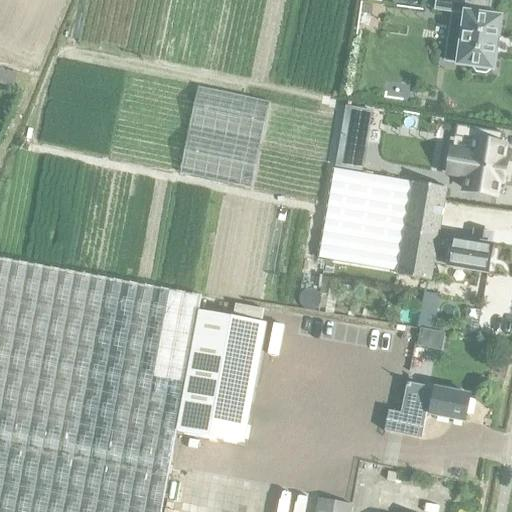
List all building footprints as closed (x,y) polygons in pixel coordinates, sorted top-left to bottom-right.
[(474,68),(477,71),(486,73),(490,70),(493,70),(501,18),(488,16),(490,0),(436,0),(435,10),(465,14),(458,65),(473,67),(474,68)] [(345,108),(335,168),(361,172),(371,112),(345,108)] [(449,171),(448,174),(450,174),(461,176),(467,177),(465,190),(496,195),(498,183),(499,181),(503,181),(506,162),(502,161),(505,146),(501,145),(501,143),(503,133),(457,125),(455,137),(473,140),(471,153),(465,152),(454,151),(452,150),(452,153),(449,171)] [(490,245),(492,234),(473,231),(471,243),(450,240),(450,241),(436,239),(445,189),(410,184),(410,185),(344,174),(329,259),(396,270),(395,276),(429,281),(434,249),(448,252),(446,267),(487,274),(492,245),(490,245)] [(0,511),(161,511),(176,431),(244,444),(266,324),(198,311),(201,296),(0,259),(0,511)] [(437,295),(424,293),(418,325),(431,327),(437,295)] [(388,412),(384,433),(421,441),(426,416),(463,424),(469,397),(406,384),(400,414),(388,412)] [(317,499),(314,511),(351,511),(353,506),(317,499)]
